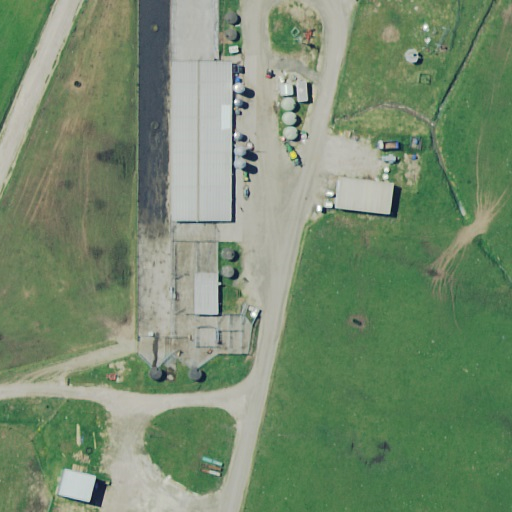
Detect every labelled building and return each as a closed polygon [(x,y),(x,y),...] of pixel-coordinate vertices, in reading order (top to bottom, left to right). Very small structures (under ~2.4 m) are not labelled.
[(424,35),(403,34),(403,44),(424,44),(424,35)] [(403,51),(402,52),(401,53),(401,54),(401,56),(401,57),(401,58),(402,60),(402,61),(403,62),(404,63),(405,63),(407,64),(408,64),(409,64),(411,64),(412,63),(413,63),(414,62),(415,61),(416,60),(416,59),(416,57),(416,56),(416,54),(416,53),(415,52),(414,51),(413,50),(412,49),(411,49),(409,49),(408,49),(407,49),(405,49),(404,50),(403,51)] [(228,64),(167,65),(169,224),(230,223),(228,64)] [(290,95),(289,85),(277,85),(278,95),(290,95)] [(294,99),(279,99),(280,139),(295,139),(294,99)] [(392,183),(333,177),(330,210),(389,215),(392,183)] [(219,282),(215,281),(216,244),(193,244),(191,314),(217,315),(218,304),(214,303),(214,286),(219,286),(219,282)] [(221,248),(220,249),(219,250),(218,251),(218,253),(218,254),(218,255),(218,257),(218,258),(219,259),(220,260),(221,261),(222,262),(224,262),(225,262),(226,262),(228,262),(229,261),(230,261),(231,260),(232,259),(233,257),(233,256),(233,255),(233,253),(233,252),(232,251),(232,250),(231,249),(230,248),(228,247),(227,247),(226,247),(224,247),(223,247),(222,247),(221,248)] [(220,266),(219,266),(219,267),(219,268),(218,269),(218,270),(217,271),(217,273),(218,274),(218,275),(219,276),(220,277),(221,278),(222,279),(223,279),(225,279),(226,279),(227,279),(229,279),(230,278),(231,277),(232,276),(232,275),(233,273),(233,272),(233,271),(232,269),(232,268),(231,267),(230,266),(229,265),(228,265),(227,264),(225,264),(224,264),(223,264),(222,265),(220,266)] [(147,367),(146,368),(146,369),(145,369),(145,370),(145,371),(144,373),(145,374),(145,375),(145,376),(146,378),(147,378),(148,379),(149,380),(151,380),(152,380),(153,380),(155,380),(156,379),(157,378),(158,378),(159,376),(159,375),(160,374),(160,373),(160,371),(159,370),(159,369),(158,368),(157,367),(156,366),(155,366),(153,365),(152,365),(151,365),(149,366),(148,366),(147,367)] [(187,368),(186,369),(185,370),(185,371),(184,373),(184,374),(184,375),(184,377),(185,378),(186,379),(186,380),(187,381),(189,381),(190,382),(191,382),(193,382),(194,382),(195,381),(196,380),(197,380),(198,378),(199,377),(199,376),(199,375),(199,373),(199,372),(199,371),(198,370),(197,369),(196,368),(195,367),(193,367),(192,367),(191,367),(189,367),(188,367),(187,368)] [(94,476),(59,468),(52,496),(88,504),(94,476)]
